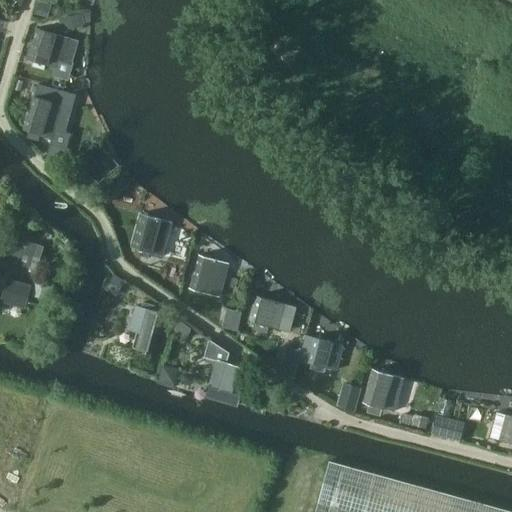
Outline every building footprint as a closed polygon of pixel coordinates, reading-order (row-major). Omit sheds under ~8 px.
[(511,83),(505,102),(511,104),(511,0),(502,0),(511,3),(511,50),(508,49),(506,53),(511,55),(511,83)] [(38,1),(34,14),(48,18),(51,5),(38,1)] [(308,48),(308,46),(306,42),(304,38),(302,36),(300,34),(296,32),(292,31),(289,31),(285,31),(282,25),(278,27),(283,37),(285,36),(287,36),(290,35),(293,36),(295,37),(298,39),(300,40),(301,42),(302,44),(303,47),(304,49),(303,53),(302,56),(301,58),(300,60),(308,68),(311,64),(306,59),(307,55),(308,52),(308,48)] [(296,41),(297,42),(300,40),(298,39),(295,37),(293,36),(290,35),(287,36),(285,36),(283,37),(278,27),(276,28),(277,29),(281,38),(279,39),(277,41),(276,44),(275,46),(275,49),(275,51),(275,53),(276,56),(277,58),(278,60),(280,62),(282,63),(284,64),(287,64),(290,65),(293,64),(296,63),(298,61),(305,67),(307,69),(308,68),(300,60),(301,58),(302,56),(303,53),(304,49),(303,47),(302,44),(300,45),(300,48),(300,50),(300,52),(299,54),(298,56),(297,58),(296,59),(294,60),(292,61),(289,61),(287,61),(285,60),(282,59),(280,57),(279,55),(278,53),(278,51),(278,48),(278,46),(279,44),(280,42),(282,41),(284,40),(286,39),(288,39),(290,38),(292,39),(294,40),(296,41)] [(30,53),(28,59),(37,62),(35,67),(44,70),(46,65),(58,69),(60,63),(60,62),(70,65),(77,41),(37,29),(30,53)] [(281,38),(277,29),(274,31),(272,34),(269,38),(268,41),(266,47),(267,51),(268,57),(270,61),(273,66),(277,69),(282,71),(287,72),(292,73),(297,72),(302,70),(305,67),(298,61),(296,63),(293,64),(290,65),(287,64),(284,64),(282,63),(280,62),(278,60),(277,58),(276,56),(275,53),(275,51),(275,49),(275,46),(276,44),(277,41),(279,39),(281,38)] [(379,89),(378,90),(376,90),(376,91),(378,91),(376,95),(372,98),(355,90),(357,87),(359,81),(358,81),(352,94),(354,95),(370,103),(371,108),(383,113),(388,110),(405,116),(406,123),(419,128),(426,111),(415,106),(416,104),(413,103),(413,105),(411,104),(410,105),(412,106),(411,110),(407,112),(390,105),(389,101),(391,97),(393,98),(394,97),(392,96),(392,94),(390,93),(389,95),(381,91),(381,90),(379,89)] [(32,87),(30,96),(21,130),(30,133),(29,138),(38,140),(39,135),(52,138),(54,129),(64,132),(73,97),(32,87)] [(109,185),(98,195),(107,205),(118,194),(109,185)] [(133,239),(131,247),(140,250),(138,255),(147,257),(149,252),(161,256),(164,247),(170,222),(140,214),(133,239)] [(36,246),(27,243),(26,242),(15,238),(13,239),(12,242),(13,244),(8,261),(30,268),(29,272),(36,274),(38,266),(31,264),(36,246)] [(228,263),(196,255),(187,289),(218,297),(228,263)] [(113,274),(104,288),(115,295),(124,281),(113,274)] [(29,286),(8,280),(1,302),(11,305),(13,300),(24,303),(29,286)] [(254,296),(248,321),(254,322),(253,328),(267,331),(268,326),(288,332),(295,307),(254,296)] [(129,330),(136,332),(132,348),(155,354),(166,314),(157,311),(158,307),(142,302),(141,307),(135,305),(129,330)] [(227,309),(222,328),(237,332),(241,313),(227,309)] [(311,337),(304,361),(312,363),(310,369),(323,373),(325,367),(332,369),(336,370),(342,346),(339,345),(311,337)] [(209,340),(204,357),(216,360),(209,385),(206,394),(206,396),(236,405),(237,402),(239,393),(247,368),(226,362),(229,353),(209,340)] [(286,347),(280,371),(293,379),(300,351),(286,347)] [(163,365),(158,383),(173,387),(178,369),(163,365)] [(393,411),(400,386),(403,377),(372,369),(363,403),(370,405),(369,409),(381,412),(382,408),(393,411)] [(343,382),(337,405),(355,410),(362,387),(343,382)] [(441,399),(438,414),(448,416),(451,401),(441,399)] [(500,413),(493,438),(503,441),(511,443),(511,416),(509,416),(500,413)] [(414,415),(412,425),(426,429),(429,419),(414,415)] [(436,415),(431,434),(460,442),(465,423),(436,415)] [(511,511),(328,461),(314,511),(511,511)]
